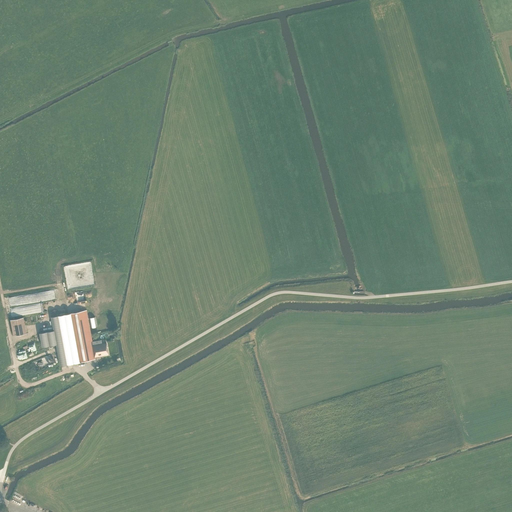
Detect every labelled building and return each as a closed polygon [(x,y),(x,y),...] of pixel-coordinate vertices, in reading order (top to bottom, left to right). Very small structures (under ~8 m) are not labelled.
[(92,342),(86,310),(64,314),(73,363),(94,359),(94,357),(108,354),(106,343),(102,343),(101,340),(92,342)] [(39,321),(40,329),(53,327),(51,318),(39,321)] [(24,320),(25,329),(34,329),(33,320),(24,320)] [(55,329),(39,332),(42,346),(58,343),(55,329)] [(46,355),(33,360),(37,369),(50,364),(46,355)]
